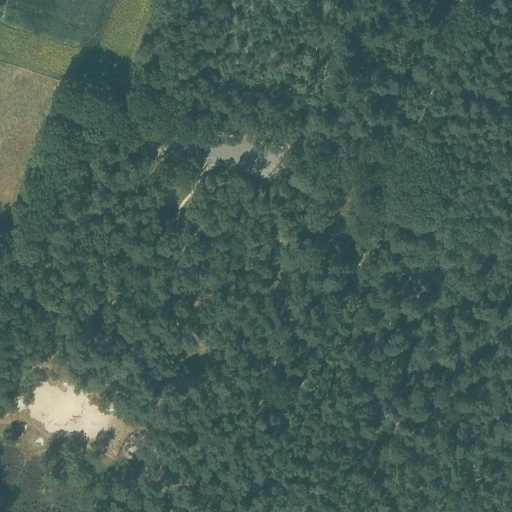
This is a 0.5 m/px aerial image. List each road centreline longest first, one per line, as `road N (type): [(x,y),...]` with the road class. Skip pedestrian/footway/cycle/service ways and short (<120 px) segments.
road 1 (track): [(195,511),(264,393),(288,321),(367,248),(266,511)]
road 2 (unknown): [(404,211),(412,268),(439,298),(447,341),(472,367),(461,402),(465,419),(511,472)]
road 3 (track): [(161,132),(62,280),(0,316)]
road 4 (unclassified): [(161,132),(396,169)]
road 5 (unclassified): [(396,169),(459,0)]
road 6 (track): [(511,259),(384,202)]
